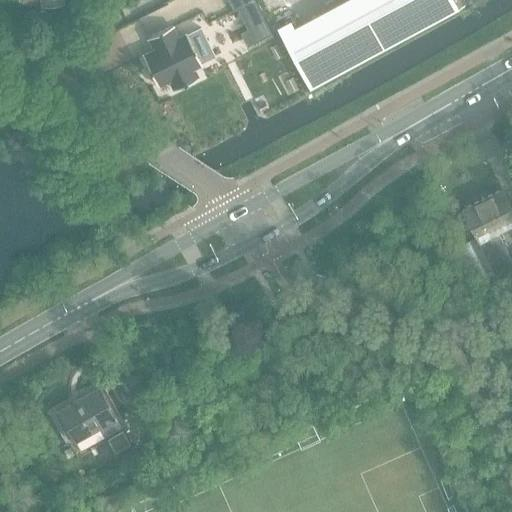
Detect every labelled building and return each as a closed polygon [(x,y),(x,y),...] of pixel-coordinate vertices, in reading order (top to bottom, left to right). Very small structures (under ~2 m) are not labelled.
[(290,20),(276,28),(283,41),(310,91),(456,12),(453,7),(449,0),(359,0),(297,33),(290,20)] [(238,22),(240,17),(237,11),(231,9),(226,12),(224,18),(227,23),(232,25),(238,22)] [(201,64),(193,46),(186,33),(178,37),(174,30),(184,24),(177,10),(169,15),(174,24),(148,37),(153,49),(142,55),(157,85),(169,80),(174,90),(198,77),(193,68),(201,64)] [(77,170),(86,156),(71,147),(62,161),(77,170)] [(497,231),(511,223),(511,210),(502,189),(463,208),(478,241),(479,240),(493,270),(511,261),(497,231)] [(98,388),(58,411),(74,441),(106,422),(111,430),(119,425),(115,418),(115,417),(98,388)]
